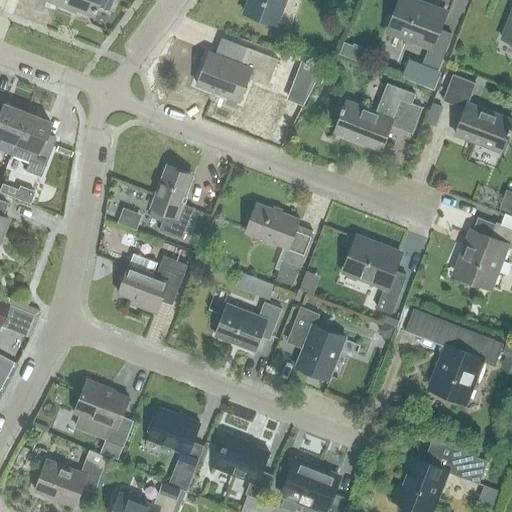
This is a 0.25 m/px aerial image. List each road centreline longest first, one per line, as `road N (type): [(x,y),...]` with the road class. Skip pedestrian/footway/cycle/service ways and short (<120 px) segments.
road 1 (residential): [(426,220),(110,95)]
road 2 (residential): [(361,443),(56,324)]
road 3 (unclassified): [(56,324),(75,259),(96,118),(110,95)]
road 4 (unclassified): [(0,438),(56,324)]
